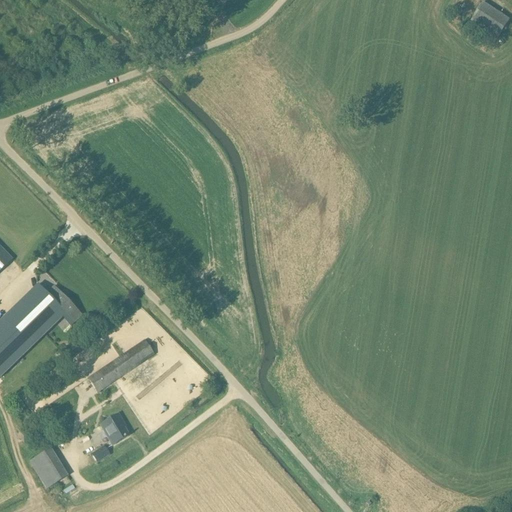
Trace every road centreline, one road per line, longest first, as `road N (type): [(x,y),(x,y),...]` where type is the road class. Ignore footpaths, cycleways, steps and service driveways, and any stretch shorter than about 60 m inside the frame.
road 1 (unclassified): [(344,511),(0,137)]
road 2 (unclassified): [(0,122),(263,27),(286,0)]
road 3 (track): [(92,488),(123,476),(240,390)]
